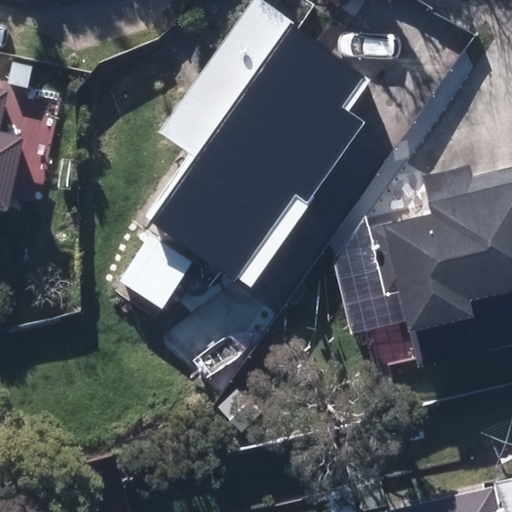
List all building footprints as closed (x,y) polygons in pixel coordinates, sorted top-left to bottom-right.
[(151,217),(234,278),(294,194),(306,202),(363,122),(341,106),(364,74),(261,0),(254,0),(158,134),(192,160),(151,217)] [(31,69),(10,64),(5,86),(26,91),(31,69)] [(0,214),(0,215),(17,144),(0,139),(0,110),(3,98),(0,97),(0,214)] [(417,309),(428,352),(511,330),(511,160),(480,169),(477,157),(434,168),(441,197),(399,208),(400,213),(379,219),(395,281),(415,276),(423,307),(417,309)] [(511,511),(511,482),(502,485),(507,511),(511,511)] [(499,511),(494,488),(393,511),(499,511)]
